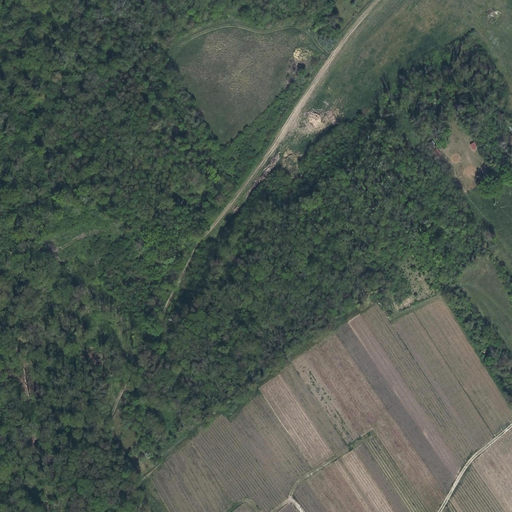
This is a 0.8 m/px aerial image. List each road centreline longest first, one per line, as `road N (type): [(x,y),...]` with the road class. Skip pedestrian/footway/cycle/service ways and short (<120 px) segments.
road 1 (track): [(17,414),(36,454),(62,476),(86,471),(193,251),(377,0)]
road 2 (track): [(156,45),(228,25),(262,32),(292,26),(333,55)]
